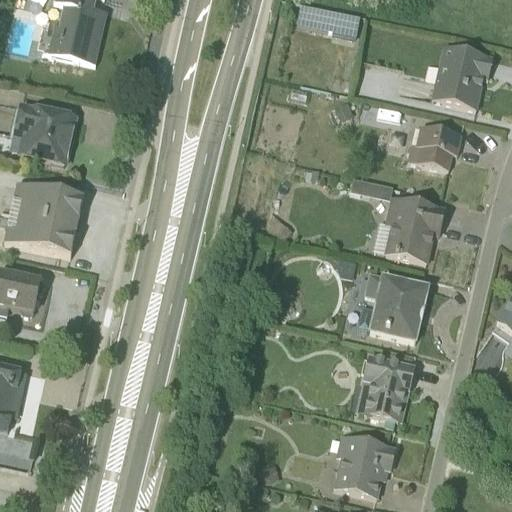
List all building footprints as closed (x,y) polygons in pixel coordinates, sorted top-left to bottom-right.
[(97,0),(53,0),(46,36),(40,35),(35,57),(91,71),(104,18),(94,16),(94,15),(97,0)] [(441,54),(429,106),(474,116),(481,85),(486,86),(490,65),(441,54)] [(28,111),(18,109),(10,143),(18,145),(14,162),(65,173),(76,124),(70,122),(69,121),(34,113),(33,114),(28,113),(28,111)] [(409,150),(404,168),(446,177),(451,162),(455,162),(459,142),(418,133),(413,151),(409,150)] [(69,263),(81,205),(14,190),(1,249),(69,263)] [(378,229),(371,256),(382,258),(382,261),(425,270),(431,243),(437,243),(443,215),(389,203),(383,230),(378,229)] [(0,320),(5,322),(7,315),(18,317),(21,321),(27,323),(31,320),(32,320),(37,301),(41,299),(43,296),(43,291),(40,286),(40,285),(0,276),(0,320)] [(359,314),(355,334),(366,336),(365,340),(414,351),(427,294),(367,280),(362,303),(373,305),(371,316),(370,317),(359,314)] [(511,301),(494,327),(511,339),(511,301)] [(399,429),(412,374),(366,363),(365,367),(362,366),(358,383),(361,384),(353,419),(399,429)] [(15,425),(25,376),(0,370),(0,437),(6,439),(10,424),(15,425)] [(332,495),(375,505),(379,487),(385,488),(393,455),(339,443),(334,464),(339,465),(332,495)] [(272,470),(256,476),(261,491),(277,486),(272,470)]
